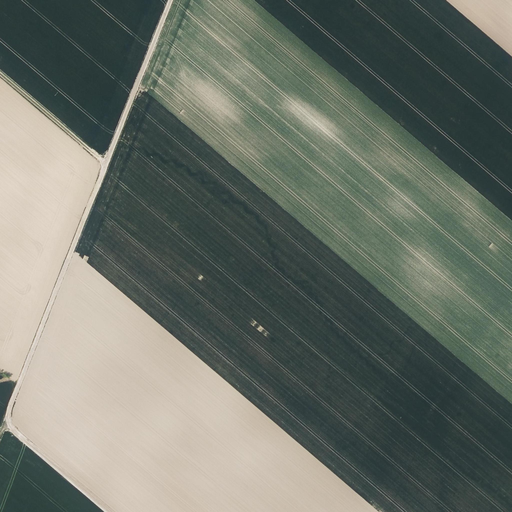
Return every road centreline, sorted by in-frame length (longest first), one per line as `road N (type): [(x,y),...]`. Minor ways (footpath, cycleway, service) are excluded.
road 1 (track): [(0,435),(172,0)]
road 2 (track): [(106,165),(0,75)]
road 3 (track): [(4,422),(109,511)]
